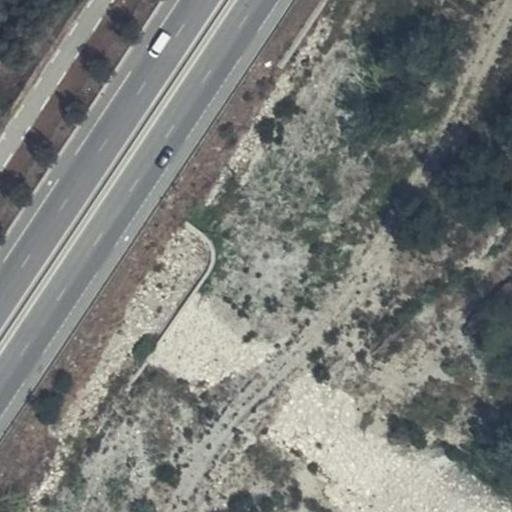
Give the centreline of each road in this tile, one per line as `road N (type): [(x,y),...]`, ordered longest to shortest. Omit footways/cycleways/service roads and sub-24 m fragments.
road 1 (trunk): [(0,387),(258,0)]
road 2 (trunk): [(201,0),(0,300)]
road 3 (unclassified): [(106,0),(0,161)]
